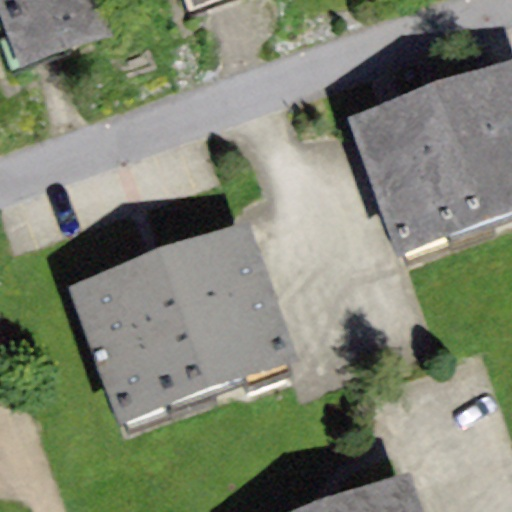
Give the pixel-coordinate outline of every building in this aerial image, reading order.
[(90,0),(0,0),(0,58),(8,81),(107,46),(90,0)] [(235,0),(176,0),(183,19),(235,0)] [(511,96),(352,148),(390,267),(511,227),(511,96)] [(227,251),(60,301),(99,429),(265,378),(227,251)] [(391,511),(386,495),(333,511),(391,511)]
